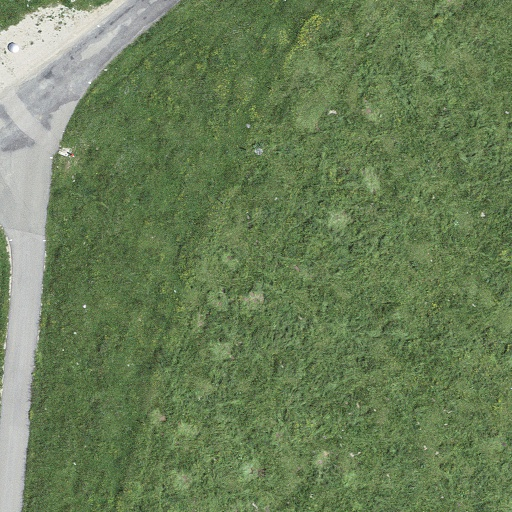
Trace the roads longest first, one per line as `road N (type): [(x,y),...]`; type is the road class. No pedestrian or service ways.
road 1 (track): [(8,511),(42,88)]
road 2 (unclassified): [(158,0),(0,122)]
